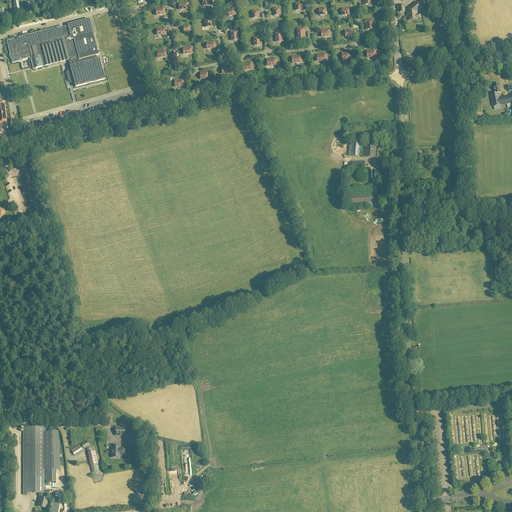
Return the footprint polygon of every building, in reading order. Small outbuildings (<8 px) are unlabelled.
[(408,6),(406,8),(406,9),(407,20),(418,19),(418,18),(421,18),(420,14),(417,14),(417,12),(417,11),(421,7),(416,1),(409,7),(408,6)] [(165,7),(155,8),(156,16),(166,14),(165,7)] [(116,17),(115,13),(101,17),(102,22),(106,21),(106,20),(107,20),(110,20),(110,19),(116,17)] [(61,26),(54,28),(8,40),(7,42),(12,63),(20,61),(20,59),(22,59),(23,60),(30,58),(33,69),(69,60),(70,65),(68,66),(69,70),(67,73),(70,74),(71,78),(69,81),(75,84),(76,87),(105,79),(99,58),(97,58),(96,55),(99,55),(89,19),(67,25),(68,26),(62,27),(61,26)] [(371,19),(364,20),(365,30),(372,29),(371,19)] [(112,29),(119,28),(118,23),(104,27),(105,32),(108,31),(108,30),(109,30),(109,31),(112,30),(112,29)] [(156,28),(157,36),(167,35),(166,27),(156,28)] [(304,27),(297,28),(298,38),(305,37),(304,27)] [(230,31),(231,41),(238,40),(237,30),(230,31)] [(122,38),(121,34),(106,37),(108,42),(111,41),(112,41),(115,40),(122,38)] [(118,51),(125,49),(123,44),(109,48),(111,53),(114,52),(115,51),(115,52),(118,51)] [(193,46),(183,47),(183,54),(193,53),(193,46)] [(366,50),(367,58),(377,56),(376,49),(366,50)] [(350,52),(342,53),(342,60),(351,59),(350,52)] [(121,61),(127,60),(126,55),(112,59),(113,64),(117,63),(117,62),(118,62),(121,62),(121,61)] [(301,56),(291,56),(292,64),(302,63),(301,56)] [(243,63),(243,70),(253,69),(253,62),(243,63)] [(129,65),(115,69),(116,74),(120,73),(121,73),(124,72),(130,70),(129,65)] [(132,76),(118,80),(119,85),(122,84),(123,83),(123,84),(127,83),(126,83),(133,81),(132,76)] [(184,79),(174,80),(175,87),(185,86),(184,79)] [(493,84),(495,93),(491,94),(494,107),(501,105),(511,102),(511,95),(499,98),(498,93),(501,92),(499,83),(493,84)] [(366,142),(365,157),(375,158),(376,143),(366,142)] [(43,428),(21,429),(23,494),(44,494),(44,483),(55,483),(54,468),(44,468),(43,428)] [(57,461),(57,430),(54,430),(54,431),(46,431),(47,464),(56,464),(56,461),(57,461)] [(69,449),(71,453),(89,445),(86,441),(69,449)] [(120,445),(111,445),(111,452),(112,452),(111,457),(119,457),(119,454),(126,454),(126,447),(122,447),(122,448),(120,448),(120,445)] [(87,452),(90,464),(96,462),(94,451),(87,452)] [(80,473),(89,472),(88,462),(80,463),(80,473)] [(40,497),(38,506),(46,508),(48,499),(48,498),(40,497)]
